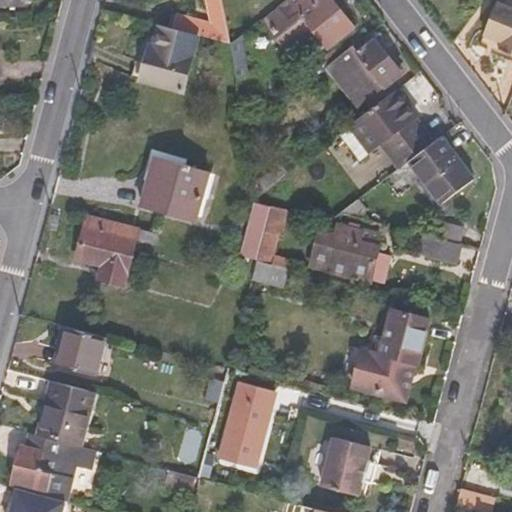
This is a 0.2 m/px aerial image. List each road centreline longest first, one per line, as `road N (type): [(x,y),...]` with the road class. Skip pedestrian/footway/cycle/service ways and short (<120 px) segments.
road 1 (residential): [(430,511),(511,219)]
road 2 (residential): [(511,168),(384,0)]
road 3 (residential): [(84,0),(31,202)]
road 4 (residential): [(31,202),(0,325)]
